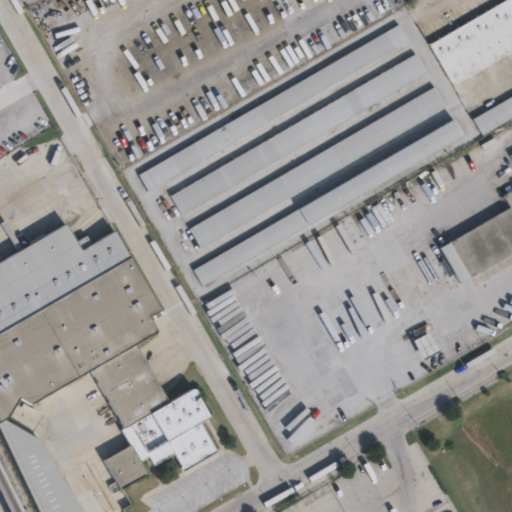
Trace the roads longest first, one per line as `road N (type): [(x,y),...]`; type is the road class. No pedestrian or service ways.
road 1 (residential): [(281,482),(7,0)]
road 2 (residential): [(231,511),(511,349)]
